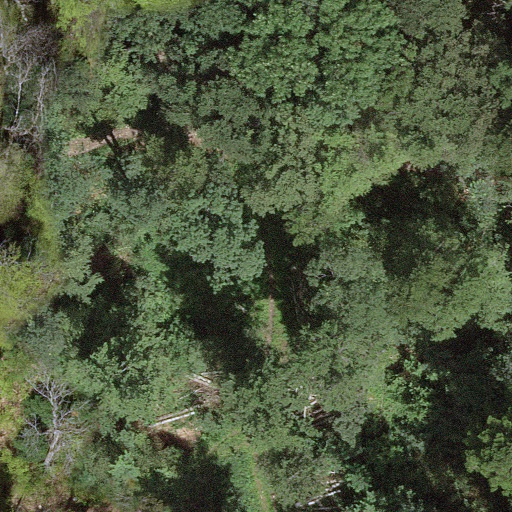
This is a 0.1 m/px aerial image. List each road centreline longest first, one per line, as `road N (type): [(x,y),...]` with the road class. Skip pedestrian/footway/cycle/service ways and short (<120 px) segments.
road 1 (track): [(283,511),(250,412),(246,244),(259,120)]
road 2 (track): [(511,175),(197,113)]
